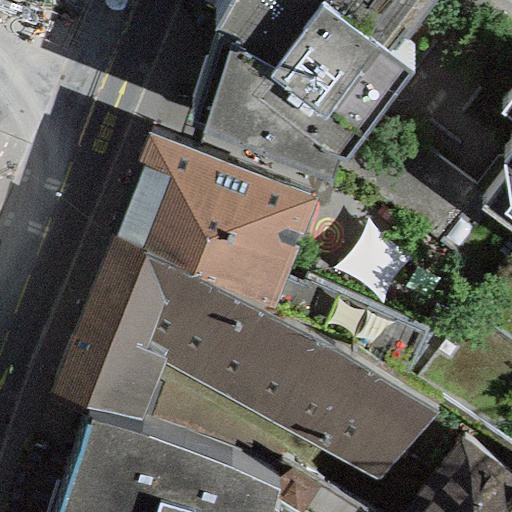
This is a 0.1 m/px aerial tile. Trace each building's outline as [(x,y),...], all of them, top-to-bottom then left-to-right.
[(215,0),(215,1),(222,5),(193,96),(325,148),(331,152),(351,125),(414,41),(396,27),(416,0),(215,0)] [(511,80),(502,94),(511,101),(511,130),(505,140),(508,161),(487,188),(426,142),(382,148),(351,125),(331,152),(493,274),(417,373),(438,387),(495,427),(500,420),(511,418),(511,417),(511,404),(511,402),(511,80)] [(426,318),(311,268),(282,257),(310,185),(153,124),(132,179),(116,219),(182,245),(353,332),(405,365),(426,318)] [(323,511),(356,511),(366,500),(287,455),(149,375),(162,343),(380,464),(437,390),(438,387),(417,373),(405,365),(353,332),(182,245),(116,219),(77,321),(55,378),(89,389),(119,397),(137,405),(278,462),(272,481),(277,484),(323,511)] [(269,511),(277,484),(272,481),(278,462),(137,405),(119,397),(89,389),(59,482),(49,511),(269,511)] [(511,511),(511,447),(504,458),(465,429),(400,511),(384,511),(366,500),(356,511),(511,511)] [(323,511),(277,484),(269,511),(323,511)]
